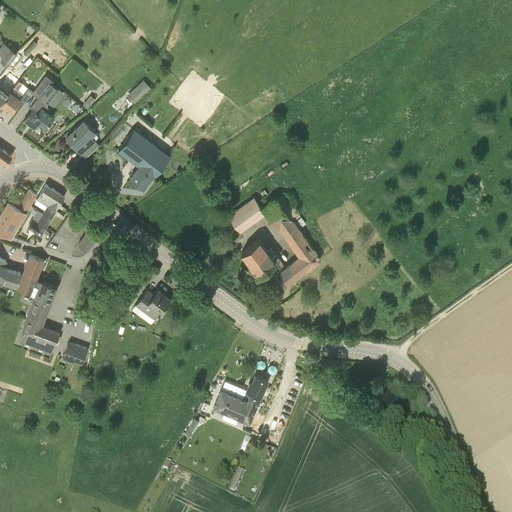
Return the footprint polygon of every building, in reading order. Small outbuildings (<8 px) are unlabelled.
[(23,53),(27,55),(37,42),(34,39),(23,53)] [(0,50),(0,52),(4,56),(10,48),(4,44),(0,50)] [(16,53),(10,48),(4,56),(1,59),(7,64),(16,53)] [(20,53),(8,69),(15,73),(26,57),(20,53)] [(43,108),(48,102),(59,87),(53,83),(54,81),(45,75),(34,90),(40,95),(30,107),(32,109),(24,120),(29,124),(33,119),(45,128),(54,116),(43,108)] [(9,84),(14,87),(19,79),(15,76),(9,84)] [(23,93),(18,90),(23,83),(19,79),(14,87),(11,91),(9,90),(0,102),(11,110),(21,97),(25,101),(33,90),(28,87),(23,93)] [(145,81),(129,96),(136,104),(152,88),(150,86),(152,85),(150,83),(148,84),(145,81)] [(0,102),(9,90),(0,83),(0,102)] [(82,104),(87,108),(91,103),(86,99),(82,104)] [(92,136),(96,132),(84,119),(66,135),(82,153),(89,146),(87,144),(94,138),(92,136)] [(154,176),(170,155),(134,128),(118,149),(139,165),(130,177),(144,187),(153,175),(154,176)] [(0,159),(6,163),(12,155),(0,146),(0,159)] [(47,206),(55,211),(65,195),(46,183),(36,199),(47,206)] [(34,197),(37,192),(29,187),(19,207),(8,200),(0,213),(0,229),(8,234),(8,233),(12,235),(28,210),(27,209),(34,197)] [(320,258),(290,216),(298,211),(284,191),(276,197),(262,207),(254,196),(228,215),(240,231),(266,213),(276,227),(278,225),(300,256),(289,264),(298,275),(320,258)] [(41,235),(55,211),(47,206),(37,222),(32,219),(28,226),(41,235)] [(78,244),(87,250),(96,237),(87,231),(78,244)] [(250,262),(267,250),(259,238),(242,251),(250,262)] [(289,264),(282,269),(267,250),(250,262),(259,273),(264,269),(279,290),(298,275),(289,264)] [(33,286),(36,278),(43,258),(31,253),(23,273),(18,288),(30,293),(33,286)] [(0,279),(3,282),(17,285),(21,272),(8,268),(3,265),(6,261),(0,256),(0,279)] [(35,296),(51,301),(56,286),(36,278),(33,286),(30,293),(36,295),(35,296)] [(135,303),(155,318),(170,297),(157,287),(153,293),(147,288),(135,303)] [(42,324),(51,301),(35,296),(28,314),(26,319),(42,324)] [(59,331),(42,324),(26,319),(22,330),(28,332),(24,341),(52,352),(59,331)] [(82,364),(88,347),(69,339),(63,356),(82,364)] [(250,380),(246,390),(260,396),(268,378),(256,373),(252,381),(250,380)] [(257,404),(243,398),(237,395),(224,389),(221,396),(218,395),(213,406),(248,422),(246,427),(252,430),(259,415),(253,412),(257,404)] [(192,430),(199,419),(194,416),(188,427),(192,430)] [(237,492),(246,471),(240,469),(231,489),(237,492)]
